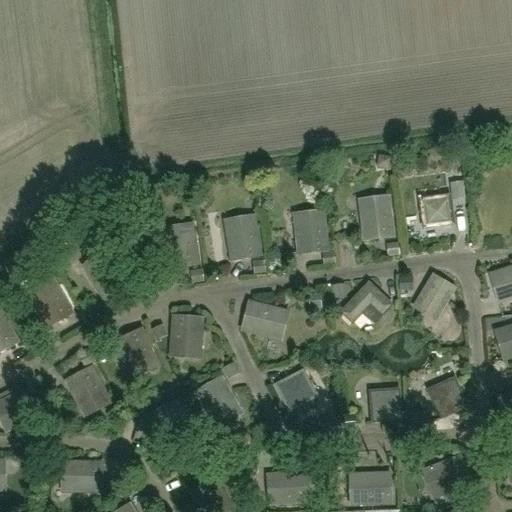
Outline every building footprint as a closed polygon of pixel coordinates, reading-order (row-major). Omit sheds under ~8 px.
[(419,201),(423,229),(453,225),(449,197),(419,201)] [(389,206),(360,210),(364,240),(393,236),(389,206)] [(295,223),(298,254),(327,251),(324,220),(295,223)] [(255,225),(226,230),(231,260),(260,256),(255,225)] [(193,234),(165,238),(169,269),(198,264),(193,234)] [(87,274),(103,300),(128,285),(112,259),(87,274)] [(511,268),(497,273),(506,301),(511,299),(511,268)] [(436,320),(454,290),(433,277),(414,307),(436,320)] [(341,314),(352,325),(363,314),(374,325),(391,307),(369,285),(341,314)] [(56,287),(31,301),(46,328),(71,314),(56,287)] [(273,340),(280,312),(250,304),(243,332),(273,340)] [(0,316),(0,351),(17,342),(2,315),(0,316)] [(173,319),(171,350),(200,352),(202,321),(173,319)] [(511,358),(511,327),(503,331),(511,358)] [(141,332),(115,345),(129,372),(155,360),(141,332)] [(92,370),(66,384),(81,411),(106,397),(92,370)] [(275,387),(289,412),(316,398),(302,373),(275,387)] [(211,421),(237,407),(222,380),(196,394),(211,421)] [(454,380),(428,392),(440,419),(466,408),(454,380)] [(43,400),(34,404),(28,390),(0,403),(13,430),(40,416),(39,413),(47,409),(43,400)] [(401,421),(399,391),(370,393),(372,423),(401,421)] [(151,414),(164,440),(191,426),(178,400),(151,414)] [(469,485),(459,458),(430,469),(440,496),(469,485)] [(70,493),(100,493),(101,464),(70,464),(70,493)] [(306,474),(275,476),(277,505),(308,503),(306,474)] [(388,475),(358,476),(359,505),(389,504),(388,475)] [(233,511),(216,479),(188,493),(195,506),(209,499),(215,511),(233,511)]
